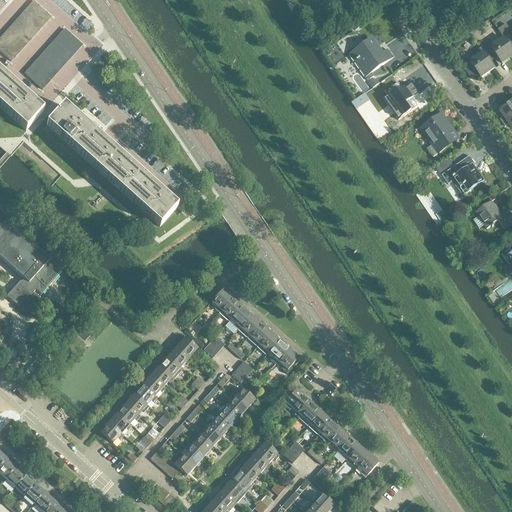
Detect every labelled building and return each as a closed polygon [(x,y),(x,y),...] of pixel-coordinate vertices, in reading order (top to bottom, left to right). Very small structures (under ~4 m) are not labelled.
[(33,1),(29,6),(38,14),(42,9),(33,1)] [(29,6),(25,10),(34,18),(38,14),(29,6)] [(42,9),(38,14),(47,22),(51,18),(42,9)] [(25,10),(21,15),(30,23),(34,18),(25,10)] [(38,14),(34,18),(43,26),(47,22),(38,14)] [(21,15),(17,19),(26,27),(30,23),(21,15)] [(34,18),(30,23),(39,31),(43,26),(34,18)] [(17,19),(13,24),(22,32),(26,27),(17,19)] [(30,23),(26,27),(35,35),(39,31),(30,23)] [(13,24),(9,28),(18,36),(22,32),(13,24)] [(26,27),(22,32),(31,40),(35,35),(26,27)] [(9,28),(5,33),(14,41),(18,36),(9,28)] [(511,29),(510,28),(501,34),(509,45),(511,43),(511,29)] [(64,30),(60,34),(69,42),(73,38),(64,30)] [(22,32),(18,36),(27,44),(31,40),(22,32)] [(5,33),(1,37),(10,45),(14,41),(5,33)] [(60,34),(56,38),(65,46),(69,42),(60,34)] [(490,42),(481,48),(489,59),(496,54),(502,64),(511,56),(511,49),(509,45),(501,34),(504,38),(493,46),(490,42)] [(18,36),(14,41),(23,49),(27,44),(18,36)] [(1,37),(0,38),(0,44),(6,50),(10,45),(1,37)] [(56,38),(52,43),(61,51),(65,46),(56,38)] [(73,38),(69,42),(78,50),(82,46),(73,38)] [(371,40),(350,55),(355,63),(360,70),(365,78),(393,58),(388,50),(381,55),(371,40)] [(14,41),(10,45),(19,53),(23,49),(14,41)] [(69,42),(65,46),(74,54),(78,50),(69,42)] [(52,43),(48,47),(57,55),(61,51),(52,43)] [(10,45),(6,50),(15,58),(19,53),(10,45)] [(65,46),(61,51),(70,59),(74,54),(65,46)] [(48,47),(44,52),(53,60),(57,55),(48,47)] [(488,60),(489,59),(481,48),(480,49),(483,53),(472,61),(469,57),(460,63),(470,77),(477,72),(482,78),(495,69),(488,60)] [(6,50),(2,54),(11,62),(15,58),(6,50)] [(61,51),(57,55),(66,63),(70,59),(61,51)] [(44,52),(40,56),(49,64),(53,60),(44,52)] [(57,55),(53,60),(62,68),(66,63),(57,55)] [(40,56),(36,61),(45,69),(49,64),(40,56)] [(102,59),(94,68),(99,73),(107,64),(102,59)] [(53,60),(49,64),(58,72),(62,68),(53,60)] [(36,61),(32,65),(41,73),(45,69),(36,61)] [(49,64),(45,69),(54,77),(58,72),(49,64)] [(32,65),(28,70),(37,78),(41,73),(32,65)] [(45,69),(41,73),(50,81),(54,77),(45,69)] [(24,74),(33,82),(37,78),(28,70),(24,74)] [(41,73),(37,78),(46,86),(50,81),(41,73)] [(367,81),(374,76),(372,73),(365,78),(367,81)] [(0,108),(25,131),(43,112),(42,112),(40,114),(0,78),(0,108)] [(37,78),(33,82),(42,90),(46,86),(37,78)] [(388,97),(384,99),(398,120),(418,107),(412,99),(418,94),(412,85),(406,90),(403,86),(401,88),(398,84),(398,83),(385,92),(388,97)] [(511,106),(510,104),(500,112),(506,120),(502,123),(505,127),(509,124),(511,128),(511,106)] [(61,109),(46,126),(50,130),(159,227),(176,208),(174,210),(81,127),(84,124),(78,118),(75,121),(62,110),(64,107),(63,107),(61,109)] [(433,158),(452,144),(448,138),(445,140),(444,138),(452,132),(440,115),(424,127),(435,143),(427,149),(433,158)] [(462,196),(482,181),(472,167),(474,165),(468,156),(440,175),(447,185),(453,180),(457,186),(456,187),(462,196)] [(504,230),(511,224),(511,217),(508,212),(504,216),(493,201),(475,213),(487,230),(498,222),(504,230)] [(3,225),(0,222),(0,258),(23,280),(21,283),(20,282),(7,297),(21,310),(35,295),(33,294),(35,290),(41,295),(64,270),(44,252),(43,254),(31,244),(32,243),(21,233),(21,234),(6,221),(3,225)] [(511,263),(511,248),(503,255),(508,263),(511,261),(511,263)] [(211,303),(216,307),(214,310),(219,314),(232,299),(222,290),(211,303)] [(241,307),(232,299),(219,314),(221,312),(225,316),(223,318),(228,322),(241,307)] [(64,310),(55,302),(49,309),(58,317),(64,310)] [(241,307),(228,322),(230,320),(235,325),(233,327),(237,331),(251,316),(241,307)] [(251,316),(237,331),(238,331),(240,329),(244,333),(242,335),(247,339),(260,324),(251,316)] [(260,324),(247,339),(247,340),(249,338),(254,342),(252,344),(256,348),(270,333),(260,324)] [(270,333),(256,348),(257,348),(259,346),(263,350),(261,352),(266,356),(279,341),(270,333)] [(220,350),(224,345),(215,337),(211,342),(220,350)] [(200,351),(185,338),(176,348),(191,361),(189,359),(193,354),(195,356),(200,351)] [(279,341),(266,356),(266,357),(268,354),(273,359),(271,361),(275,365),(289,350),(279,341)] [(220,350),(211,342),(207,346),(216,354),(220,350)] [(234,354),(237,350),(230,344),(227,348),(234,354)] [(216,354),(207,346),(203,351),(212,359),(216,354)] [(191,361),(176,348),(168,357),(182,370),(183,370),(180,368),(184,363),(187,365),(191,361)] [(234,354),(241,360),(244,356),(237,350),(234,354)] [(289,350),(275,365),(276,366),(278,363),(282,367),(280,369),(285,374),(298,359),(289,350)] [(182,370),(168,357),(159,367),(174,380),(182,370)] [(41,362),(38,358),(25,372),(29,375),(41,362)] [(208,366),(215,372),(219,368),(212,362),(208,366)] [(243,362),(239,367),(248,375),(252,370),(243,362)] [(174,380),(159,367),(151,376),(165,389),(166,388),(164,386),(168,382),(170,384),(174,380)] [(239,367),(235,372),(244,379),(248,375),(239,367)] [(235,372),(231,376),(240,384),(244,379),(235,372)] [(224,385),(230,379),(226,375),(220,382),(224,385)] [(165,389),(151,376),(142,385),(157,399),(158,398),(155,396),(159,391),(162,393),(165,389)] [(202,387),(205,384),(198,377),(195,381),(202,387)] [(202,387),(195,381),(191,385),(198,391),(202,387)] [(157,399),(142,385),(134,395),(149,408),(146,406),(151,401),(153,403),(157,399)] [(219,391),(215,387),(209,394),(213,398),(219,391)] [(254,400),(242,389),(237,394),(235,392),(231,397),(246,410),(254,400)] [(289,411),(291,409),(296,414),(294,416),(298,419),(311,404),(296,390),(282,405),(289,411)] [(213,398),(209,394),(203,401),(207,405),(213,398)] [(149,408),(134,395),(126,404),(140,417),(141,417),(138,414),(142,410),(145,412),(149,408)] [(185,406),(188,402),(181,396),(178,400),(185,406)] [(246,410),(231,397),(230,398),(233,400),(229,404),(227,402),(223,407),(237,420),(246,410)] [(185,406),(178,400),(174,404),(181,410),(185,406)] [(140,417),(126,404),(117,414),(132,427),(132,426),(130,424),(134,420),(136,422),(140,417)] [(321,413),(311,404),(298,419),(307,428),(321,413)] [(202,410),(198,406),(192,413),(196,417),(202,410)] [(218,411),(214,416),(229,429),(237,420),(223,407),(222,407),(224,409),(220,413),(218,411)] [(196,417),(192,413),(186,420),(190,423),(196,417)] [(321,413),(307,428),(308,428),(310,426),(315,430),(312,432),(317,436),(330,421),(321,413)] [(117,414),(109,423),(121,434),(126,429),(128,431),(132,427),(117,414)] [(168,425),(171,421),(164,415),(161,419),(168,425)] [(229,429),(214,416),(214,417),(216,418),(212,423),(210,421),(206,426),(220,439),(229,429)] [(168,425),(161,419),(157,423),(164,429),(168,425)] [(330,421),(317,436),(317,437),(319,434),(324,439),(322,441),(326,445),(340,430),(330,421)] [(121,434),(109,423),(100,433),(112,444),(117,438),(119,441),(123,437),(120,435),(121,434)] [(185,429),(181,425),(175,432),(179,436),(185,429)] [(202,430),(197,435),(212,448),(220,439),(206,426),(205,426),(207,428),(204,432),(202,430)] [(340,430),(326,445),(327,445),(329,443),(334,447),(332,449),(336,453),(350,438),(340,430)] [(179,436),(175,432),(169,439),(173,442),(179,436)] [(151,444),(154,440),(147,434),(144,438),(151,444)] [(212,448),(197,435),(197,436),(199,438),(195,442),(193,440),(189,445),(203,458),(212,448)] [(151,444),(144,438),(140,442),(147,448),(151,444)] [(350,438),(336,453),(345,462),(359,446),(350,438)] [(280,457),(265,443),(256,453),(271,467),(271,466),(269,464),(272,460),(275,462),(280,457)] [(295,443),(291,447),(300,455),(304,451),(295,443)] [(150,460),(155,464),(163,455),(162,454),(168,448),(164,444),(150,460)] [(180,454),(182,456),(195,467),(203,458),(189,445),(188,445),(190,447),(187,451),(185,449),(180,454)] [(359,446),(345,462),(346,462),(348,460),(352,464),(350,466),(354,470),(368,455),(359,446)] [(291,447),(287,452),(296,460),(300,455),(291,447)] [(314,459),(317,455),(310,449),(307,453),(314,459)] [(287,452),(283,456),(292,464),(296,460),(287,452)] [(127,457),(134,463),(137,459),(130,453),(127,457)] [(271,467),(256,453),(248,462),(263,476),(260,473),(264,469),(267,471),(271,467)] [(163,455),(155,464),(159,468),(167,459),(163,455)] [(314,459),(320,465),(324,461),(317,455),(314,459)] [(368,455),(354,470),(355,470),(357,468),(358,469),(361,472),(359,474),(364,479),(378,463),(368,455)] [(176,459),(172,464),(176,467),(180,471),(186,477),(195,467),(182,456),(178,461),(176,459)] [(167,459),(159,468),(163,472),(171,463),(167,459)] [(7,460),(0,467),(0,475),(6,481),(17,468),(7,460)] [(263,476),(248,462),(239,472),(254,485),(255,485),(252,482),(255,479),(258,481),(263,476)] [(171,463),(163,472),(168,476),(176,467),(172,464),(171,463)] [(176,467),(168,476),(172,480),(180,471),(176,467)] [(287,471),(295,478),(298,474),(291,467),(287,471)] [(17,468),(6,481),(15,489),(26,477),(17,468)] [(323,468),(319,472),(328,480),(332,476),(323,468)] [(254,485),(239,472),(231,481),(246,495),(246,494),(243,492),(247,488),(250,490),(254,485)] [(319,472),(315,477),(324,485),(328,480),(319,472)] [(26,477),(15,489),(25,497),(35,485),(26,477)] [(315,477),(311,481),(320,489),(324,485),(315,477)] [(305,480),(299,487),(303,491),(309,484),(305,480)] [(246,495),(231,481),(222,491),(237,504),(238,504),(235,502),(239,498),(241,500),(246,495)] [(274,486),(281,493),(284,489),(277,483),(274,486)] [(35,485),(25,497),(34,506),(45,494),(35,485)] [(271,490),(278,497),(281,493),(274,486),(271,490)] [(153,497),(158,501),(166,492),(161,488),(153,497)] [(237,504),(222,491),(214,500),(227,511),(230,507),(233,509),(237,504)] [(158,501),(162,505),(170,496),(166,492),(158,501)] [(298,496),(294,493),(288,499),(292,503),(298,496)] [(45,494),(34,506),(40,511),(45,511),(54,502),(45,494)] [(328,511),(334,506),(321,495),(317,499),(315,497),(310,502),(321,511),(328,511)] [(167,509),(175,500),(170,496),(162,505),(167,509)] [(292,503),(288,499),(282,506),(286,510),(292,503)] [(227,511),(214,500),(205,509),(208,511),(227,511)] [(54,502),(45,511),(62,511),(64,511),(54,502)] [(257,505),(264,511),(267,508),(260,502),(257,505)] [(306,507),(302,511),(321,511),(310,502),(313,505),(309,509),(306,507)] [(418,511),(421,510),(412,502),(408,506),(414,511),(418,511)]
